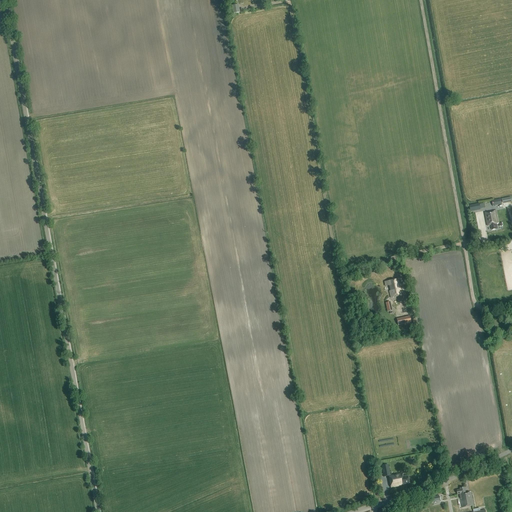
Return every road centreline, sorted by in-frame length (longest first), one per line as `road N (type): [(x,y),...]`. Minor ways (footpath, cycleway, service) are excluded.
road 1 (track): [(99,511),(4,0)]
road 2 (track): [(464,243),(338,266),(289,1)]
road 3 (track): [(511,306),(474,301),(420,0)]
road 4 (unclassified): [(353,511),(511,451)]
